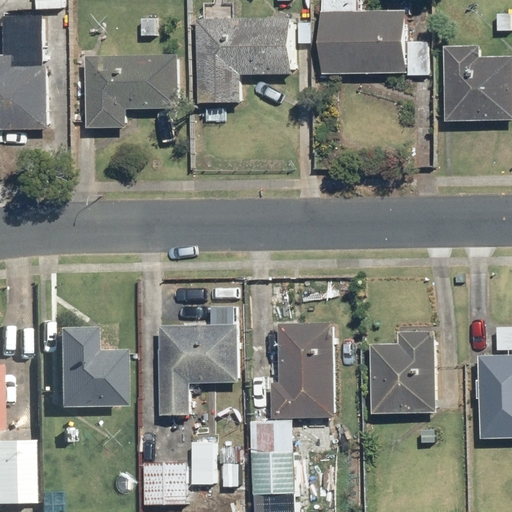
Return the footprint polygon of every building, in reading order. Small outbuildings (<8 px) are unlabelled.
[(234,0),(217,0),(218,4),(206,4),(205,101),(247,102),(247,74),(301,75),(302,19),(234,18),(234,0)] [(302,0),(276,0),(277,8),(302,9),(302,0)] [(431,43),(416,42),(416,12),(365,12),(365,0),(329,0),(328,72),(430,74),(431,43)] [(511,9),(500,9),(499,33),(511,34),(511,9)] [(164,15),(143,14),(142,39),(164,39),(164,15)] [(50,18),(13,16),(12,27),(0,36),(0,128),(54,131),(57,62),(48,61),(50,18)] [(511,59),(486,59),(487,48),(455,48),(453,119),(511,120),(511,59)] [(94,128),(135,129),(136,109),(186,110),(188,57),(79,53),(77,120),(94,121),(94,128)] [(167,414),(195,415),(196,381),(246,383),(248,326),(240,325),(241,309),(219,308),(219,325),(170,323),(167,414)] [(276,358),(287,359),(286,383),(281,383),(279,416),(340,418),(342,389),(338,389),(341,326),(289,324),(288,336),(277,336),(276,358)] [(511,325),(504,325),(503,350),(511,350),(511,325)] [(96,352),(96,328),(60,327),(59,405),(125,406),(126,352),(96,352)] [(442,333),(410,333),(410,346),(382,346),(381,412),(441,412),(442,333)] [(511,355),(490,355),(488,441),(511,441),(511,355)] [(0,502),(40,503),(42,431),(2,430),(3,364),(0,364),(0,502)] [(302,421),(259,421),(258,495),(301,496),(302,421)] [(448,424),(422,424),(421,449),(448,449),(448,424)] [(194,465),(151,463),(150,504),(193,505),(194,465)]
